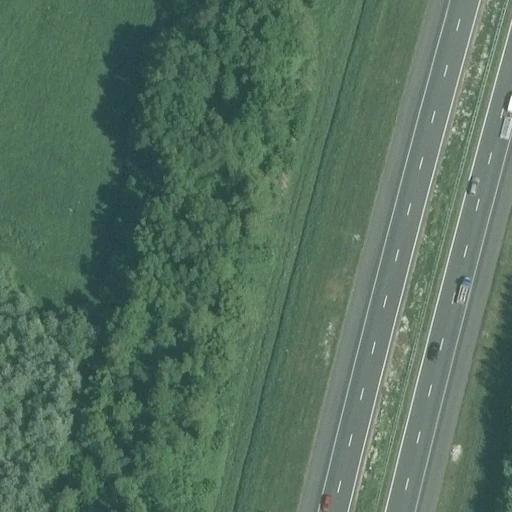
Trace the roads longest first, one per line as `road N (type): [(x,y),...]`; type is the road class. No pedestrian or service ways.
road 1 (motorway): [(463,0),(331,511)]
road 2 (motorway): [(409,511),(511,110)]
